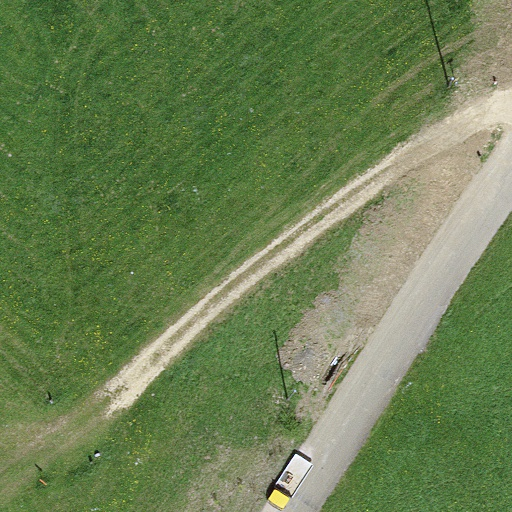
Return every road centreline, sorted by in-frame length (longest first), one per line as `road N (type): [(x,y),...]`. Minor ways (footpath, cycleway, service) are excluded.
road 1 (track): [(73,398),(127,368),(350,185),(461,116),(511,106)]
road 2 (unclassified): [(511,168),(422,294),(292,511)]
